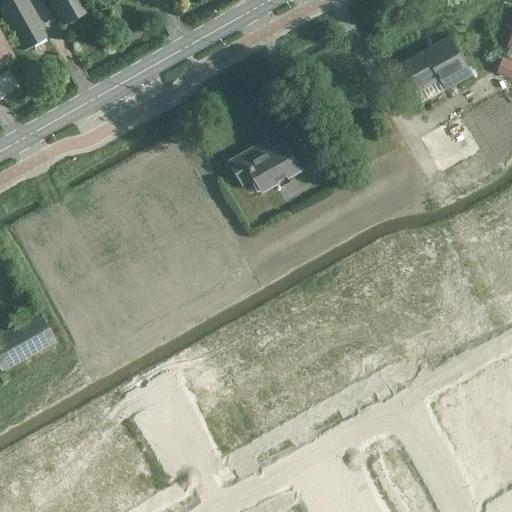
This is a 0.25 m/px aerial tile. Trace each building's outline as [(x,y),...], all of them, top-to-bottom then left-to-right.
[(0,11),(22,51),(47,37),(25,0),(1,0),(0,1),(0,11)] [(78,0),(48,0),(63,26),(86,12),(78,0)] [(511,2),(499,11),(511,33),(511,2)] [(445,91),(472,77),(450,38),(404,63),(420,93),(440,81),(445,91)] [(10,57),(0,40),(0,67),(1,67),(2,66),(3,64),(3,63),(3,61),(10,57)] [(511,59),(506,56),(500,69),(511,74),(511,59)] [(229,162),(243,187),(254,180),(263,194),(302,172),(285,142),(273,149),(267,140),(229,162)] [(38,313),(0,334),(0,369),(1,372),(54,343),(38,313)]
